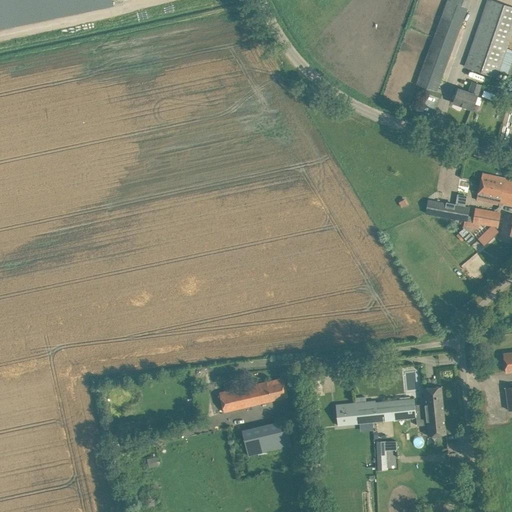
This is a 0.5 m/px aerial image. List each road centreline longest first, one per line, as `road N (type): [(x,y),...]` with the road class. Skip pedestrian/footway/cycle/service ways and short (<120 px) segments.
road 1 (unclassified): [(511,162),(361,110),(322,88),(259,0)]
road 2 (unclassified): [(482,511),(459,342),(474,312),(511,277)]
